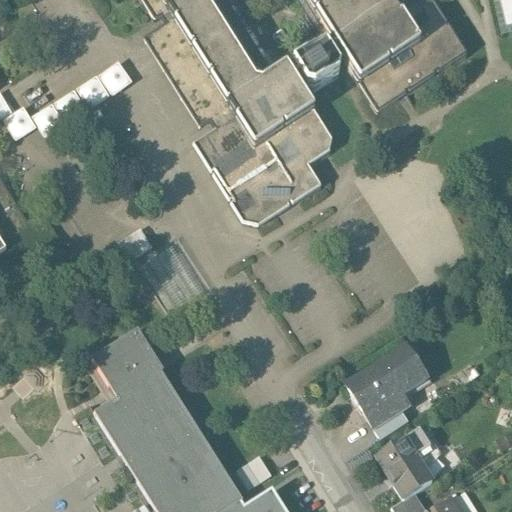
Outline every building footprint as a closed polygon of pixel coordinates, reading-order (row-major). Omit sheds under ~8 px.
[(139,0),(153,22),(154,22),(167,14),(178,32),(175,35),(174,36),(181,47),(183,47),(186,45),(196,61),(193,63),(191,69),(212,103),(218,104),(222,102),(234,121),(193,146),(242,225),(256,228),(298,202),(298,203),(320,189),(308,169),(330,155),(333,144),(314,115),(313,116),(310,111),(310,110),(296,88),(295,87),(293,85),(300,81),(306,90),(313,92),(338,77),(340,69),(334,61),(340,57),(355,82),(357,81),(359,85),(358,86),(376,115),(404,97),(403,96),(407,94),(408,95),(434,79),(433,78),(437,75),(437,76),(465,59),(447,30),(446,30),(444,26),(444,25),(429,1),(428,2),(426,0),(139,0)] [(511,0),(498,0),(505,31),(511,29),(511,0)] [(46,138),(133,81),(119,59),(32,117),(46,138)] [(0,268),(7,280),(58,248),(59,242),(40,213),(31,219),(0,169),(0,268)] [(186,276),(160,287),(170,311),(196,300),(186,276)] [(241,506),(160,377),(162,375),(136,334),(91,362),(117,403),(94,417),(153,511),(281,511),(271,494),(243,511),(240,507),(241,506)] [(404,350),(345,387),(372,431),(373,431),(400,414),(393,402),(424,383),(404,350)] [(400,414),(373,431),(372,431),(379,443),(407,425),(400,414)] [(418,433),(375,459),(402,502),(402,503),(413,497),(430,486),(414,459),(429,450),(418,433)] [(413,497),(402,503),(402,502),(391,509),(392,511),(410,511),(419,507),(413,497)] [(454,511),(449,503),(433,511),(454,511)]
